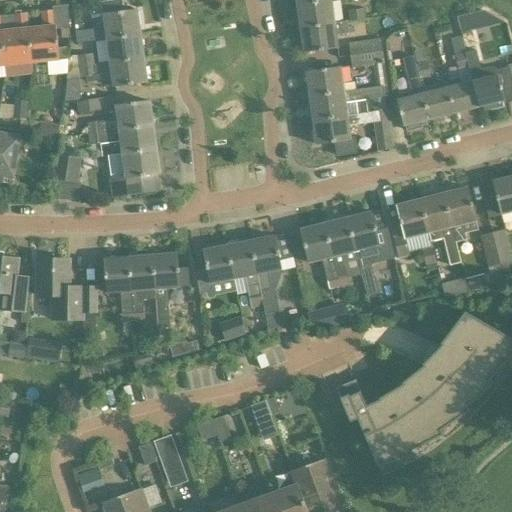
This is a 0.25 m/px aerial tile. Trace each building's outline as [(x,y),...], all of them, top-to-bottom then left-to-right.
[(106,40),(140,35),(137,11),(122,13),(121,1),(102,4),(103,16),(105,29),(75,33),(76,44),(106,40)] [(331,1),(296,5),(300,30),(334,25),(334,24),(331,1)] [(349,22),(364,20),(363,10),(347,12),(349,22)] [(40,12),(42,28),(28,29),(31,63),(58,61),(54,27),(53,27),(52,11),(40,12)] [(31,63),(28,29),(27,30),(25,14),(14,15),(0,16),(0,21),(4,66),(31,63)] [(334,25),(300,30),(303,54),(337,49),(335,36),(348,34),(346,22),(334,24),(334,25)] [(140,35),(106,40),(109,64),(143,59),(140,35)] [(349,57),(382,52),(380,39),(348,44),(349,57)] [(472,82),(478,108),(488,106),(490,111),(502,108),(501,102),(503,102),(500,88),(511,85),(511,79),(509,68),(493,72),(492,67),(481,70),(476,49),(464,52),(465,53),(468,67),(472,82)] [(351,69),(384,65),(382,52),(349,57),(351,69)] [(468,67),(465,53),(453,56),(457,70),(468,67)] [(79,68),(94,66),(93,55),(77,57),(79,68)] [(412,98),(397,101),(403,127),(404,127),(406,133),(420,129),(419,123),(428,121),(420,88),(418,80),(415,65),(413,57),(402,59),(412,98)] [(80,78),(85,78),(86,83),(112,80),(113,88),(146,83),(143,59),(109,64),(94,66),(79,68),(80,78)] [(415,65),(418,80),(429,77),(426,62),(424,63),(415,65)] [(306,73),(309,97),(343,93),(340,69),(306,73)] [(453,115),(478,108),(472,82),(447,89),(453,115)] [(428,121),(453,115),(447,89),(433,92),(431,86),(421,88),(420,88),(428,121)] [(383,87),(343,93),(309,97),(312,121),(346,117),(344,102),(384,97),(383,87)] [(116,110),(117,120),(86,125),(88,135),(152,126),(149,102),(118,106),(117,97),(98,100),(76,103),(78,114),(100,112),(116,110)] [(26,121),(28,103),(13,102),(12,119),(26,121)] [(354,138),(349,139),(348,127),(373,124),(377,151),(393,149),(387,109),(371,112),(372,113),(346,117),(312,121),(315,146),(334,143),(336,156),(356,153),(354,138)] [(57,139),(59,126),(40,123),(38,136),(57,139)] [(122,154),(155,149),(152,126),(88,135),(89,146),(120,142),(122,154)] [(0,184),(2,184),(3,178),(15,180),(22,136),(0,133),(0,184)] [(141,176),(158,174),(155,149),(122,154),(125,178),(109,180),(112,199),(143,195),(141,176)] [(52,180),(77,183),(81,158),(56,155),(52,180)] [(511,177),(492,182),(500,215),(511,212),(511,177)] [(462,225),(475,222),(467,189),(443,195),(455,243),(466,240),(462,225)] [(455,243),(443,195),(419,201),(428,234),(429,241),(443,238),(450,266),(460,263),(455,243)] [(405,240),(428,234),(419,201),(396,207),(403,234),(392,237),(398,260),(409,257),(405,240)] [(370,213),(347,219),(357,260),(356,260),(360,275),(362,280),(373,277),(370,264),(366,249),(379,246),(370,213)] [(357,260),(347,219),(323,225),(341,295),(342,294),(341,291),(352,288),(345,263),(356,260),(357,260)] [(308,264),(322,260),(331,297),(341,295),(323,225),(300,231),(308,264)] [(498,266),(511,262),(504,231),(490,234),(498,266)] [(498,266),(490,234),(480,237),(487,269),(498,266)] [(280,273),(280,271),(274,237),(250,242),(257,275),(258,285),(260,291),(263,305),(264,315),(278,313),(274,290),(275,289),(280,273)] [(226,247),(233,280),(245,278),(247,287),(258,285),(257,275),(250,242),(226,247)] [(211,284),(233,280),(226,247),(203,251),(206,270),(195,272),(199,294),(209,292),(211,284)] [(425,266),(436,264),(431,249),(421,251),(425,266)] [(128,258),(133,323),(145,322),(143,301),(155,300),(157,329),(158,329),(152,256),(151,256),(150,253),(147,251),(139,252),(137,254),(138,257),(128,258)] [(189,287),(188,268),(177,269),(176,254),(152,256),(158,329),(169,328),(166,289),(178,288),(178,287),(189,287)] [(0,311),(24,314),(29,278),(16,277),(18,260),(0,257),(0,311)] [(106,294),(120,293),(123,324),(133,323),(128,258),(103,260),(106,294)] [(84,322),(84,315),(84,314),(82,314),(82,287),(62,287),(69,286),(68,261),(36,261),(36,296),(50,296),(50,322),(84,322)] [(373,277),(362,280),(366,297),(379,293),(375,277),(373,277)] [(84,314),(84,315),(97,315),(96,287),(82,287),(82,314),(84,314)] [(263,305),(260,291),(250,293),(253,307),(263,305)] [(342,304),(306,313),(311,333),(347,323),(342,304)] [(347,417),(350,423),(357,420),(377,468),(382,481),(416,460),(446,440),(474,415),(498,387),(511,367),(511,340),(464,313),(440,345),(441,346),(440,348),(422,366),(423,367),(406,380),(401,384),(402,385),(378,400),(379,401),(366,407),(357,385),(337,394),(347,417)] [(244,336),(241,317),(219,323),(225,342),(244,336)] [(24,360),(26,346),(9,344),(8,357),(24,360)] [(61,362),(63,350),(31,344),(29,356),(61,362)] [(261,411),(264,419),(271,416),(278,413),(276,406),(273,398),(266,401),(258,404),(261,411)] [(0,418),(8,419),(11,402),(0,400),(0,418)] [(247,437),(241,411),(228,415),(234,440),(247,437)] [(222,417),(196,426),(202,441),(215,436),(218,444),(231,439),(222,417)] [(157,441),(153,442),(170,488),(187,482),(171,436),(157,441)] [(149,444),(138,448),(145,467),(156,463),(149,444)] [(111,458),(96,463),(98,471),(113,465),(111,458)] [(343,511),(324,460),(290,472),(295,486),(218,511),(152,511),(144,488),(102,503),(105,511),(343,511)] [(0,486),(7,488),(14,489),(17,471),(0,468),(0,486)] [(103,487),(86,492),(90,504),(107,499),(103,487)]
